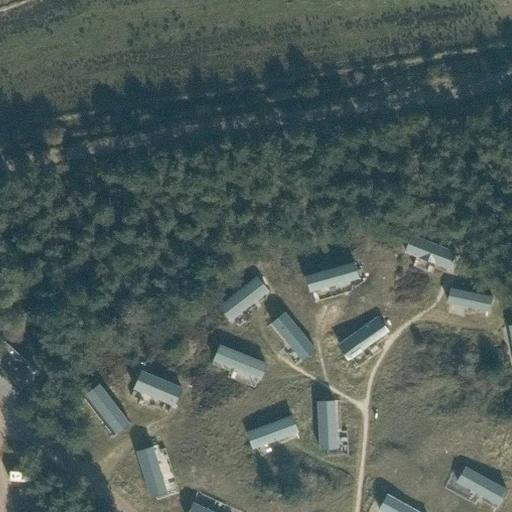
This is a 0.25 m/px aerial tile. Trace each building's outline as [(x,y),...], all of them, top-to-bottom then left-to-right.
[(455,251),(412,234),(403,251),(448,268),(455,251)] [(353,261),(303,274),(308,292),(358,278),(353,261)] [(256,275),(216,305),(227,319),(267,290),(256,275)] [(491,295),(449,286),(445,301),(488,310),(491,295)] [(284,311),(268,322),(300,360),(313,348),(284,311)] [(375,316),(336,344),(346,359),(385,330),(375,316)] [(3,342),(0,344),(0,367),(14,381),(18,377),(26,383),(36,371),(3,342)] [(265,363),(218,344),(211,359),(259,379),(265,363)] [(139,371),(131,388),(171,405),(180,389),(139,371)] [(97,382),(84,393),(116,434),(129,423),(97,382)] [(333,400),(315,400),(317,449),(336,448),(333,400)] [(290,415),(245,432),(251,449),(296,432),(290,415)] [(151,446),(134,451),(148,498),(165,492),(151,446)] [(464,466),(455,482),(498,504),(506,488),(464,466)] [(418,511),(385,493),(376,510),(380,511),(418,511)] [(213,511),(190,502),(185,511),(213,511)]
